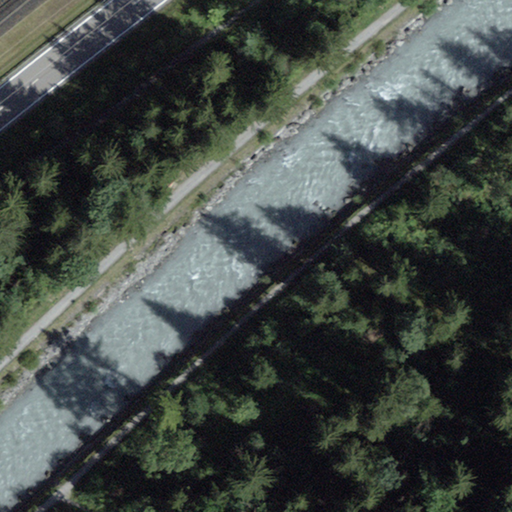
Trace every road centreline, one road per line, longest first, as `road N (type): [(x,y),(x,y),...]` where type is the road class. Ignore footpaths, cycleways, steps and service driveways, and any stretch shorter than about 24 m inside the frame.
road 1 (unknown): [(0,184),(253,0)]
road 2 (unknown): [(511,492),(422,452),(367,460),(264,511)]
road 3 (secondary): [(136,0),(0,107)]
